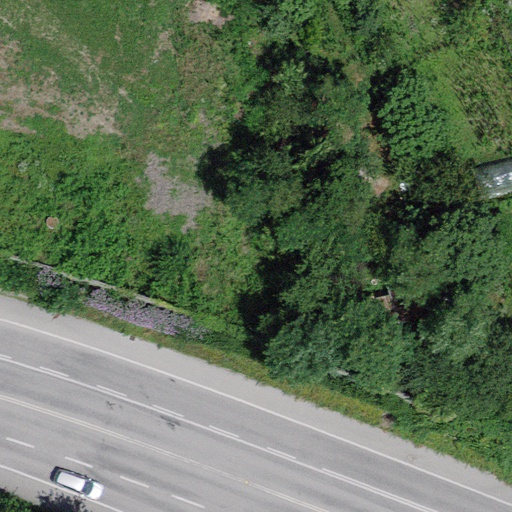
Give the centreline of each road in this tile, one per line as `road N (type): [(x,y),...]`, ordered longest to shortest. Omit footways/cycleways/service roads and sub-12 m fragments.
road 1 (primary): [(482,511),(200,405),(0,355)]
road 2 (primary): [(392,511),(0,362)]
road 3 (primary): [(0,435),(211,511)]
road 4 (primary): [(0,435),(164,511)]
